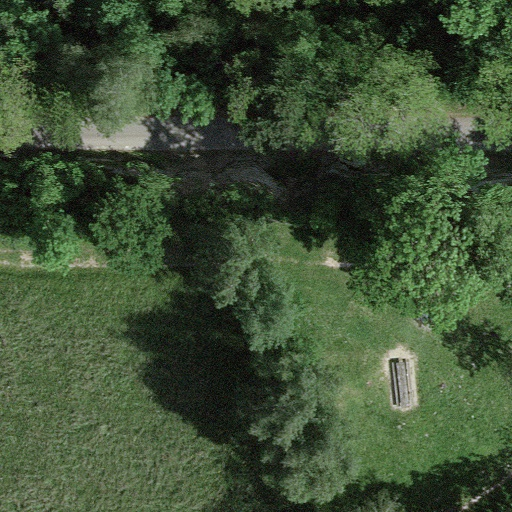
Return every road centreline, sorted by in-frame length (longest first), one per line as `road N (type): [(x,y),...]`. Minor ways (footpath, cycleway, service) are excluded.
road 1 (unclassified): [(511,130),(0,132)]
road 2 (track): [(511,250),(0,252)]
